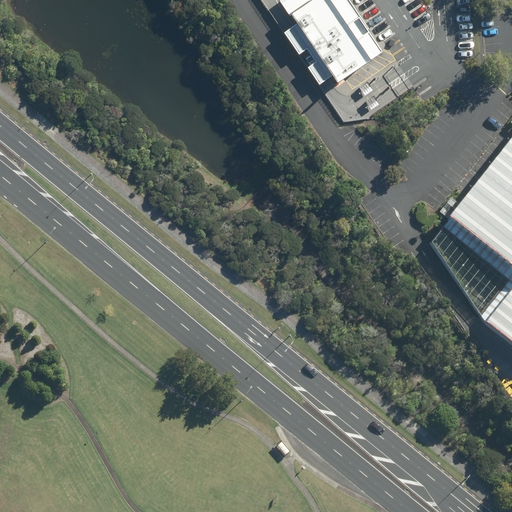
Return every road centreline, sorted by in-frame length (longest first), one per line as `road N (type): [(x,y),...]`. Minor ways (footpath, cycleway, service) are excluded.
road 1 (primary): [(0,125),(467,511)]
road 2 (primary): [(406,511),(0,181)]
